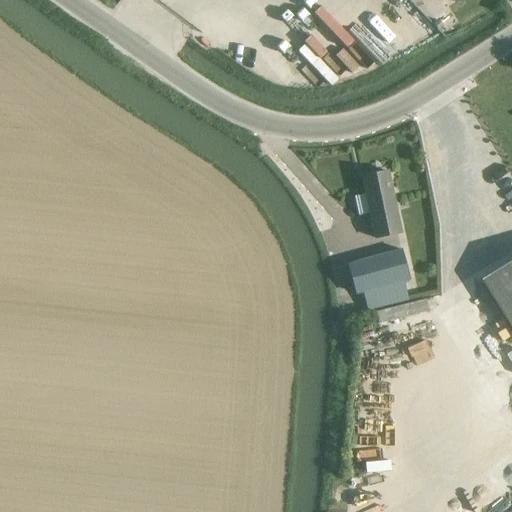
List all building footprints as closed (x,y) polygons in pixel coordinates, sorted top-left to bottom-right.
[(237,0),(252,11),(260,0),(237,0)] [(249,31),(245,53),(268,58),(272,36),(249,31)] [(362,176),(371,221),(375,238),(400,233),(387,171),(362,176)] [(411,279),(402,248),(345,263),(354,294),(362,292),(367,312),(408,301),(403,281),(411,279)] [(511,260),(481,280),(511,328),(511,260)]
